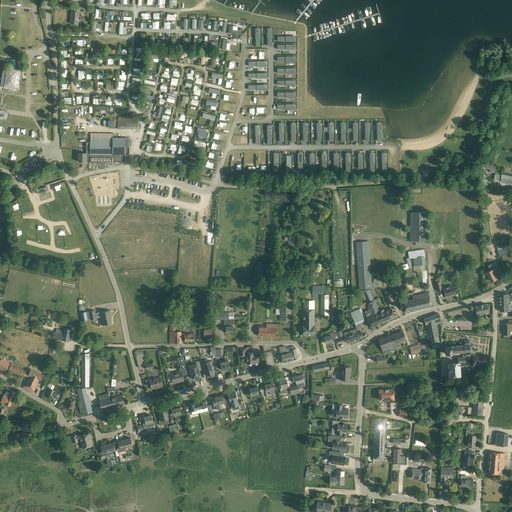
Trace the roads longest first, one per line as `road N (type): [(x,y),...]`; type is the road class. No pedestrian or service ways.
road 1 (unclassified): [(129,347),(117,290),(57,149),(48,0)]
road 2 (tertiary): [(475,511),(377,495),(361,484),(362,346)]
road 3 (residential): [(477,511),(493,293)]
road 4 (residential): [(306,361),(293,343),(129,347)]
road 5 (residential): [(144,403),(306,361)]
road 6 (tertiary): [(362,346),(413,316),(493,293)]
